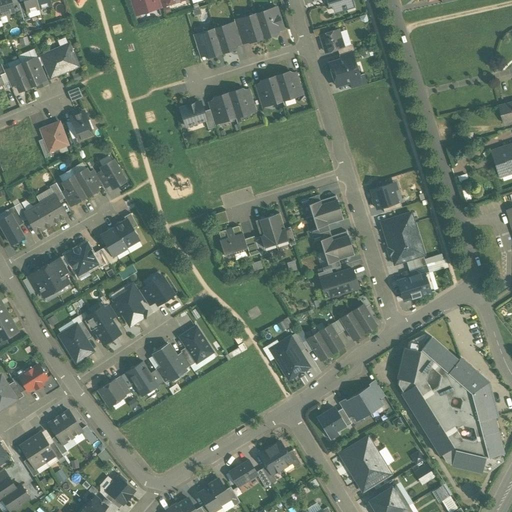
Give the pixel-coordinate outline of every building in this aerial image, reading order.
[(0,0),(0,15),(14,12),(10,0),(0,0)] [(17,0),(10,0),(14,12),(16,13),(21,12),(19,4),(17,0)] [(36,0),(24,0),(25,2),(28,12),(39,9),(36,0)] [(49,0),(36,0),(39,9),(51,5),(49,0)] [(152,0),(136,0),(140,11),(154,7),(155,6),(152,0)] [(159,0),(152,0),(155,6),(154,7),(155,9),(162,7),(159,0)] [(327,0),(329,4),(333,3),(335,11),(346,8),(345,6),(353,4),(351,0),(327,0)] [(28,12),(25,2),(19,4),(21,12),(24,21),(30,20),(28,12)] [(277,8),(268,10),(270,12),(276,31),(283,28),(277,8)] [(268,10),(256,14),(263,36),(264,37),(270,35),(270,34),(272,33),(274,34),(277,34),(277,33),(276,31),(270,12),(268,10)] [(256,14),(244,18),(242,21),(249,41),(249,42),(250,42),(252,42),(253,39),(255,39),(256,39),(262,38),(263,36),(256,14)] [(244,18),(234,21),(235,23),(242,43),(249,41),(242,21),(244,18)] [(242,43),(235,23),(226,25),(229,27),(235,46),(242,43)] [(226,25),(214,29),(221,51),(223,52),(228,50),(229,49),(231,48),(233,50),(235,49),(236,48),(235,46),(229,27),(226,25)] [(214,29),(203,33),(201,36),(206,52),(208,57),(209,57),(211,57),(212,54),(214,54),(215,54),(221,53),(221,51),(214,29)] [(338,30),(321,35),(326,52),(338,49),(343,47),(338,30)] [(202,33),(193,36),(199,54),(206,52),(201,36),(203,33),(202,33)] [(69,44),(49,53),(56,69),(58,75),(78,66),(69,44)] [(352,44),(343,47),(338,49),(340,55),(351,51),(354,50),(352,44)] [(351,51),(340,55),(341,61),(353,57),(351,51)] [(49,53),(42,56),(49,72),(56,69),(49,53)] [(45,73),(38,57),(32,60),(39,76),(45,73)] [(341,61),(330,64),(336,85),(349,81),(360,78),(359,75),(353,57),(341,61)] [(32,60),(21,64),(31,86),(42,82),(39,76),(32,60)] [(21,64),(10,69),(17,85),(20,91),(31,86),(21,64)] [(17,85),(10,69),(5,71),(5,73),(11,87),(17,85)] [(290,75),(289,72),(288,72),(286,73),(285,75),(283,76),(283,75),(282,75),(276,77),(276,78),(283,100),(295,96),(296,94),(290,75)] [(297,73),(290,75),(296,94),(295,96),(304,93),(297,73)] [(360,78),(349,81),(352,89),(367,84),(364,73),(359,75),(360,78)] [(283,100),(276,78),(274,77),(269,79),(268,80),(266,81),(264,80),(262,80),(261,81),(262,84),(268,102),(271,104),(283,100)] [(268,102),(262,84),(255,86),(262,107),(271,104),(268,102)] [(68,91),(72,101),(83,97),(79,87),(68,91)] [(243,92),(242,89),(241,89),(239,90),(238,92),(236,92),(235,92),(229,93),(229,95),(236,117),(247,113),(248,113),(249,110),(243,92)] [(257,110),(250,90),(243,92),(249,110),(248,113),(257,110)] [(236,117),(229,95),(227,94),(222,96),(221,97),(219,98),(217,97),(215,97),(214,98),(216,103),(221,119),(224,121),(236,117)] [(200,102),(180,108),(186,126),(205,120),(206,120),(203,112),(200,102)] [(511,121),(511,102),(500,106),(505,124),(511,121)] [(216,103),(209,105),(210,109),(215,124),(224,121),(221,119),(216,103)] [(210,109),(203,112),(206,120),(205,120),(208,129),(216,127),(215,124),(210,109)] [(85,112),(70,117),(78,137),(79,139),(93,133),(91,130),(93,129),(90,120),(88,120),(85,112)] [(78,137),(72,120),(66,122),(74,144),(77,143),(75,138),(78,137)] [(60,122),(41,129),(44,139),(49,152),(50,151),(68,145),(60,122)] [(44,139),(39,141),(45,158),(52,155),(50,151),(49,152),(44,139)] [(511,144),(492,151),(499,173),(500,172),(511,169),(511,168),(511,144)] [(126,181),(114,160),(101,167),(103,170),(111,184),(114,188),(126,181)] [(89,173),(86,169),(75,176),(87,197),(98,190),(89,173)] [(511,169),(500,172),(502,178),(511,175),(511,169)] [(102,183),(96,174),(97,174),(94,170),(89,173),(96,186),(102,183)] [(97,174),(96,174),(102,183),(104,188),(111,184),(103,170),(97,174)] [(87,197),(75,176),(63,182),(67,189),(75,202),(75,203),(87,197)] [(62,192),(56,183),(50,186),(55,196),(55,195),(59,201),(65,198),(62,192)] [(377,209),(382,207),(397,202),(391,184),(371,191),(377,209)] [(75,202),(67,189),(62,192),(65,198),(69,206),(75,202)] [(55,196),(41,204),(52,223),(67,215),(59,201),(55,195),(55,196)] [(336,196),(320,201),(321,204),(337,199),(336,196)] [(320,201),(309,204),(313,216),(340,208),(337,199),(321,204),(320,201)] [(382,207),(384,213),(401,207),(400,201),(397,202),(382,207)] [(25,212),(20,203),(14,206),(23,221),(28,218),(25,213),(25,212)] [(52,223),(41,204),(25,212),(25,213),(28,218),(36,232),(52,223)] [(23,221),(14,206),(8,210),(11,214),(11,215),(18,227),(24,223),(23,221)] [(340,208),(313,216),(317,228),(328,225),(327,221),(342,216),(340,208)] [(138,226),(131,213),(124,217),(126,220),(127,220),(132,229),(138,226)] [(280,213),(268,217),(276,244),(288,240),(285,229),(280,213)] [(381,222),(394,265),(406,261),(423,256),(424,255),(411,213),(381,222)] [(18,227),(11,215),(11,214),(0,220),(0,223),(12,244),(24,237),(18,227)] [(342,216),(327,221),(328,225),(343,220),(342,216)] [(276,244),(268,217),(256,221),(261,236),(264,247),(276,244)] [(126,220),(115,227),(115,228),(126,247),(139,240),(132,229),(127,220),(126,220)] [(239,226),(219,232),(221,240),(241,233),(239,226)] [(290,227),(285,229),(288,240),(290,246),(296,244),(290,227)] [(115,228),(102,235),(108,245),(114,255),(116,254),(127,248),(126,247),(115,228)] [(347,231),(331,236),(332,240),(348,235),(347,231)] [(221,240),(220,240),(224,254),(247,247),(245,239),(243,233),(241,233),(221,240)] [(348,235),(332,240),(331,236),(320,240),(324,252),(351,243),(348,235)] [(254,236),(245,239),(247,247),(250,256),(259,253),(260,253),(255,238),(254,236)] [(261,236),(255,238),(260,253),(259,253),(260,255),(266,253),(264,247),(261,236)] [(87,243),(66,254),(78,275),(98,264),(99,263),(93,254),(87,243)] [(351,243),(324,252),(328,264),(339,260),(338,257),(353,252),(351,243)] [(114,255),(108,245),(102,249),(110,263),(111,264),(117,261),(118,258),(116,254),(114,255)] [(110,263),(102,249),(93,254),(99,263),(98,264),(101,268),(110,263)] [(353,252),(338,257),(339,260),(354,255),(353,252)] [(426,265),(423,256),(406,261),(409,270),(426,265)] [(69,272),(61,257),(56,260),(64,275),(69,272)] [(56,260),(44,267),(56,290),(69,283),(64,275),(56,260)] [(134,265),(119,272),(122,279),(137,272),(134,265)] [(426,265),(409,270),(411,277),(425,273),(425,274),(429,273),(426,265)] [(44,267),(32,274),(40,289),(44,297),(56,290),(44,267)] [(331,269),(318,273),(320,279),(333,275),(331,269)] [(333,275),(320,279),(326,298),(358,288),(352,269),(333,275)] [(411,277),(398,281),(404,301),(435,291),(429,273),(425,274),(425,273),(411,277)] [(40,289),(32,274),(26,277),(35,292),(40,289)] [(174,294),(162,276),(146,287),(155,300),(158,305),(174,294)] [(134,282),(127,287),(129,291),(130,290),(138,301),(144,298),(139,291),(134,282)] [(155,300),(146,287),(139,291),(144,298),(148,305),(155,300)] [(138,301),(130,290),(129,291),(114,300),(116,303),(122,313),(131,326),(147,315),(138,301)] [(370,305),(364,294),(359,297),(363,305),(365,308),(370,305)] [(110,306),(109,303),(103,307),(111,320),(117,316),(110,306)] [(116,303),(110,306),(117,316),(122,313),(116,303)] [(363,305),(352,312),(365,333),(376,326),(365,308),(363,305)] [(103,306),(87,316),(87,317),(95,330),(104,344),(120,334),(111,320),(103,307),(103,306)] [(365,333),(352,312),(341,318),(347,329),(354,340),(365,333)] [(0,341),(18,331),(7,313),(0,316),(0,341)] [(95,330),(87,317),(82,321),(82,322),(90,333),(95,330)] [(289,318),(284,320),(287,328),(292,326),(289,318)] [(347,329),(341,318),(336,322),(342,332),(347,329)] [(82,322),(77,325),(86,340),(92,337),(90,333),(82,322)] [(342,332),(336,322),(330,325),(337,335),(342,332)] [(86,340),(77,325),(60,335),(77,361),(82,358),(82,359),(88,355),(87,354),(93,351),(86,340)] [(337,335),(330,325),(319,332),(332,353),(343,346),(337,335)] [(213,352),(196,326),(180,336),(186,347),(197,362),(213,352)] [(237,344),(242,342),(236,331),(231,334),(237,344)] [(319,332),(308,339),(314,349),(321,360),(332,353),(319,332)] [(297,333),(290,337),(300,352),(306,348),(303,342),(297,333)] [(505,452),(496,417),(498,417),(489,381),(461,356),(459,358),(431,334),(419,347),(403,344),(396,378),(398,378),(397,382),(402,390),(400,392),(444,461),(451,463),(450,465),(482,472),(482,470),(490,472),(504,461),(501,454),(505,452)] [(300,352),(290,337),(274,346),(280,355),(275,358),(289,380),(309,367),(300,352)] [(314,349),(308,339),(303,342),(306,348),(309,352),(314,349)] [(247,349),(243,343),(238,346),(242,352),(247,349)] [(177,356),(169,344),(154,354),(161,366),(169,378),(170,378),(170,379),(185,369),(185,368),(177,356)] [(186,347),(180,351),(182,352),(190,365),(191,366),(197,362),(186,347)] [(190,365),(182,352),(177,356),(185,368),(190,365)] [(150,373),(143,361),(126,372),(141,396),(158,386),(150,373)] [(31,366),(24,371),(26,373),(20,377),(27,389),(28,389),(28,390),(34,386),(36,388),(43,384),(41,382),(47,378),(39,365),(33,369),(31,366)] [(161,366),(156,370),(164,382),(170,378),(169,378),(161,366)] [(156,370),(150,373),(158,386),(164,382),(156,370)] [(134,385),(126,372),(120,376),(129,388),(134,385)] [(27,389),(20,377),(19,374),(12,378),(14,381),(22,392),(27,389)] [(1,376),(0,376),(0,409),(16,399),(8,385),(1,376)] [(129,388),(120,376),(114,380),(125,396),(131,392),(129,388)] [(114,380),(99,390),(110,406),(125,396),(114,380)] [(385,396),(375,380),(370,384),(371,386),(371,385),(380,399),(385,396)] [(22,392),(14,381),(8,385),(16,399),(17,401),(24,396),(22,392)] [(380,399),(371,385),(371,386),(358,393),(370,413),(383,405),(380,399)] [(132,411),(140,407),(133,393),(125,396),(132,411)] [(346,401),(345,401),(354,415),(357,421),(370,413),(358,393),(346,401)] [(354,415),(345,401),(346,401),(345,399),(339,403),(342,408),(343,408),(349,418),(354,415)] [(335,408),(318,418),(329,435),(345,425),(337,411),(335,408)] [(349,418),(343,408),(342,408),(337,411),(345,425),(346,427),(352,423),(349,418)] [(69,410),(59,417),(73,437),(83,431),(82,429),(69,410)] [(73,437),(59,417),(49,423),(57,435),(63,444),(73,437)] [(97,440),(86,426),(82,429),(83,431),(91,444),(97,440)] [(49,445),(41,433),(31,440),(45,461),(55,455),(49,445)] [(63,444),(57,435),(52,439),(54,442),(62,454),(67,450),(63,444)] [(384,463),(368,437),(341,453),(357,480),(366,474),(384,463)] [(45,461),(31,440),(21,446),(29,458),(35,468),(36,468),(45,461)] [(287,453),(280,441),(270,447),(282,468),(292,462),(293,462),(287,453)] [(62,454),(54,442),(49,445),(55,455),(58,460),(64,457),(62,454)] [(101,442),(95,447),(99,452),(105,447),(101,442)] [(0,464),(9,459),(0,445),(0,464)] [(282,468),(270,447),(260,454),(267,466),(272,474),(273,474),(282,468)] [(98,454),(105,462),(112,457),(105,449),(98,454)] [(302,465),(292,450),(287,453),(293,462),(292,462),(296,469),(302,465)] [(39,473),(36,468),(35,468),(29,458),(24,461),(34,476),(39,473)] [(249,460),(229,472),(237,486),(257,474),(258,474),(257,472),(249,460)] [(373,485),(391,474),(384,463),(366,474),(373,485)] [(422,484),(435,477),(428,464),(415,471),(422,484)] [(272,474),(267,466),(262,469),(271,484),(277,481),(273,474),(272,474)] [(271,484),(262,469),(257,472),(258,474),(257,474),(265,488),(271,484)] [(120,475),(116,475),(111,480),(111,481),(111,485),(107,490),(109,492),(123,504),(134,490),(126,484),(126,480),(120,475)] [(0,481),(0,499),(21,485),(16,488),(8,476),(0,481)] [(108,477),(101,485),(101,491),(100,492),(105,497),(109,492),(107,490),(111,485),(111,481),(111,480),(108,477)] [(226,490),(219,479),(208,485),(209,487),(220,505),(221,504),(230,499),(231,498),(226,490)] [(439,502),(443,500),(450,511),(459,507),(445,483),(432,490),(439,502)] [(21,485),(0,499),(2,498),(10,510),(13,508),(17,509),(21,506),(22,503),(29,498),(21,485)] [(370,500),(376,511),(394,511),(406,505),(395,486),(370,500)] [(220,505),(209,487),(199,493),(206,504),(210,511),(212,511),(222,506),(221,504),(220,505)] [(240,502),(231,487),(226,490),(231,498),(230,499),(234,505),(240,502)] [(105,497),(100,492),(96,497),(107,506),(111,501),(105,497)] [(123,504),(109,492),(105,497),(111,501),(119,508),(123,504)] [(96,497),(91,503),(90,501),(88,502),(82,508),(86,511),(102,511),(107,506),(96,497)] [(178,504),(182,511),(196,511),(196,510),(188,498),(178,504)] [(230,499),(221,504),(222,506),(225,511),(234,505),(230,499)] [(182,511),(178,504),(178,503),(167,509),(168,510),(168,511),(182,511)]
